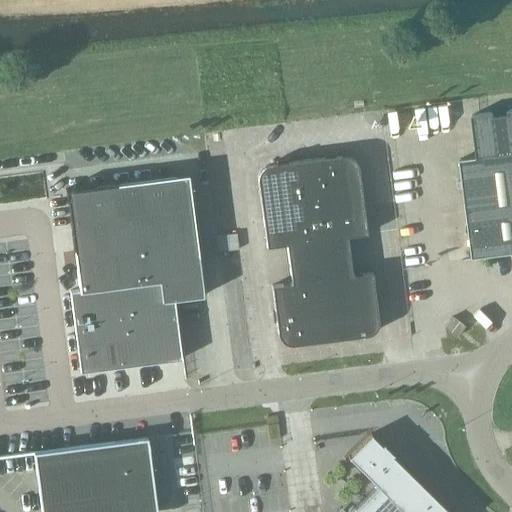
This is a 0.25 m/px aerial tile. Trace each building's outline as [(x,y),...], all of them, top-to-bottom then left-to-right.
[(511,253),(511,109),(473,115),(478,157),(461,159),(474,258),(511,253)] [(341,156),(272,165),(270,165),(267,167),(265,168),(264,169),(262,170),(261,172),(260,174),(259,176),(259,177),(258,180),(259,183),(258,183),(267,248),(287,245),(292,283),(272,286),(278,331),(278,333),(279,334),(279,336),(280,337),(281,339),(283,341),(284,341),(286,342),(287,343),(289,344),(292,344),(294,344),(296,344),(296,345),(365,336),(365,335),(367,335),(369,334),(371,333),(373,332),(375,330),(376,328),(377,327),(378,325),(378,323),(378,322),(378,321),(378,319),(378,318),(379,318),(373,272),(353,275),(348,237),(368,234),(359,169),(358,168),(358,166),(357,165),(356,163),(355,161),(354,160),(352,159),(350,157),(347,156),(345,156),(342,156),(341,156)] [(175,177),(80,189),(69,203),(80,289),(70,291),(81,372),(182,359),(174,300),(191,298),(202,283),(189,188),(175,177)] [(237,234),(217,237),(219,252),(239,249),(237,234)] [(453,317),(445,327),(457,337),(465,326),(453,317)] [(449,511),(392,456),(394,454),(393,453),(392,453),(384,445),(383,444),(381,445),(372,436),(372,435),(371,434),(369,435),(370,436),(349,456),(348,457),(349,459),(349,458),(377,486),(350,511),(449,511)] [(148,438),(34,453),(41,511),(125,511),(124,502),(155,498),(148,438)]
